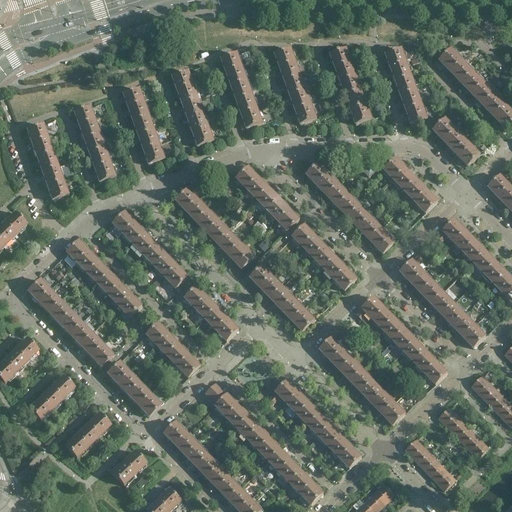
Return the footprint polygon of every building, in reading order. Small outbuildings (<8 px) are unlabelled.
[(384,51),(386,50),(385,46),(381,46),(376,50),(379,59),(386,57),(386,56),(384,51)] [(406,49),(402,51),(406,62),(410,60),(406,49)] [(296,64),(291,51),(283,54),(275,57),(277,60),(277,62),(280,69),(296,64)] [(351,64),(347,51),(342,52),(339,53),(331,57),(332,60),(333,62),(335,70),(351,64)] [(406,62),(402,51),(396,53),(386,57),(387,60),(387,61),(388,62),(391,70),(407,64),(406,62)] [(451,74),(463,62),(452,51),(440,63),(445,68),(448,71),(451,74)] [(242,68),(238,55),(222,61),(223,65),(224,67),(226,74),(242,68)] [(461,85),(473,73),(463,62),(451,74),(456,79),(458,82),(461,85)] [(301,78),(296,64),(280,69),(281,73),(283,77),(285,84),(301,78)] [(357,78),(351,64),(335,70),(337,73),(338,77),(341,84),(357,78)] [(412,78),(407,64),(391,70),(392,73),(393,77),(396,84),(412,78)] [(247,82),(242,68),(226,74),(228,77),(229,81),(231,88),(247,82)] [(193,86),(189,73),(183,75),(182,76),(173,79),(174,82),(175,85),(178,92),(193,86)] [(472,96),(484,84),(473,73),(461,85),(467,91),(469,93),(472,96)] [(306,92),(301,78),(285,84),(286,87),(288,91),(290,98),(306,92)] [(362,92),(357,78),(341,84),(342,87),(343,91),(346,98),(362,92)] [(417,92),(412,78),(396,84),(397,87),(398,91),(401,98),(417,92)] [(253,96),(247,82),(231,88),(233,92),(234,95),(237,102),(253,96)] [(482,107),(495,95),(484,84),(472,96),(472,97),(474,98),(477,101),(482,107)] [(199,100),(193,86),(178,92),(179,95),(180,99),(183,106),(199,100)] [(145,104),(140,91),(133,94),(124,97),(125,100),(126,103),(129,110),(145,104)] [(311,106),(306,92),(290,98),(293,106),(296,112),(311,106)] [(367,107),(362,92),(346,98),(347,101),(348,105),(351,112),(367,107)] [(422,106),(417,92),(401,98),(402,101),(404,105),(406,112),(422,106)] [(493,118),(505,106),(495,95),(482,107),(488,113),(491,116),(493,118)] [(258,111),(253,96),(237,102),(238,106),(239,110),(242,117),(258,111)] [(204,114),(199,100),(183,106),(184,109),(185,113),(188,120),(204,114)] [(150,118),(145,104),(129,110),(130,113),(131,117),(134,124),(150,118)] [(317,121),(311,106),(296,112),(298,119),(301,127),(317,121)] [(428,121),(422,106),(406,112),(407,116),(409,120),(412,127),(428,121)] [(511,126),(511,113),(505,106),(493,118),(497,123),(501,126),(506,132),(511,126)] [(372,121),(367,107),(351,112),(352,116),(354,120),(356,127),(361,125),(372,121)] [(96,120),(91,109),(86,111),(84,111),(75,115),(77,118),(78,121),(80,128),(96,122),(96,120)] [(263,124),(258,111),(242,117),(243,120),(245,124),(247,131),(252,130),(263,125),(263,124)] [(209,129),(204,114),(188,120),(189,123),(190,128),(193,135),(209,129)] [(155,132),(150,118),(134,124),(135,127),(137,131),(139,138),(155,132)] [(444,144),(456,132),(445,121),(438,128),(433,132),(438,138),(440,139),(442,141),(444,144)] [(97,123),(96,122),(80,128),(81,131),(83,135),(85,142),(101,136),(101,135),(97,123)] [(47,137),(43,127),(40,127),(35,129),(27,132),(28,136),(29,139),(31,146),(47,140),(47,137)] [(214,143),(209,129),(193,135),(194,138),(196,142),(198,149),(214,143)] [(160,147),(155,132),(139,138),(140,141),(142,146),(144,152),(160,147)] [(455,155),(467,143),(456,132),(444,144),(446,146),(448,148),(450,149),(455,155)] [(102,138),(101,136),(85,142),(86,145),(88,149),(90,156),(106,150),(102,138)] [(52,152),(47,140),(31,146),(32,149),(34,153),(36,160),(52,154),(52,152)] [(480,157),(467,143),(455,155),(457,157),(459,159),(460,160),(468,169),(471,166),(480,157)] [(165,161),(160,147),(144,152),(145,156),(147,160),(149,167),(154,165),(165,161)] [(111,165),(106,150),(90,156),(92,159),(93,163),(95,170),(111,165)] [(53,155),(52,154),(36,160),(38,163),(39,167),(41,174),(57,168),(57,167),(53,155)] [(394,182),(406,170),(404,168),(402,166),(399,163),(397,160),(395,162),(393,164),(384,172),(394,182)] [(116,178),(111,165),(95,170),(97,174),(98,178),(101,185),(105,183),(117,179),(116,178)] [(316,187),(329,175),(319,165),(315,169),(312,173),(307,177),(310,180),(311,182),(316,187)] [(369,179),(377,172),(371,166),(368,168),(367,169),(366,170),(364,173),(369,179)] [(58,170),(57,168),(41,174),(43,177),(44,181),(47,188),(63,183),(62,181),(58,170)] [(246,191),(259,179),(257,177),(254,175),(253,173),(251,171),(249,169),(245,173),(239,179),(237,181),(246,191)] [(404,193),(417,181),(414,179),(413,177),(410,174),(409,173),(406,170),(394,182),(404,193)] [(327,198),(339,186),(329,175),(316,187),(321,192),(324,195),(327,198)] [(498,199),(510,188),(502,179),(501,178),(488,190),(493,194),(498,199)] [(257,202),(269,190),(266,187),(265,186),(262,183),(261,181),(259,179),(246,191),(257,202)] [(415,204),(427,192),(425,190),(423,188),(420,185),(419,184),(417,181),(404,193),(415,204)] [(63,184),(63,183),(47,188),(48,192),(49,196),(52,203),(56,201),(68,197),(63,184)] [(338,209),(350,197),(339,186),(327,198),(329,201),(332,203),(338,209)] [(509,211),(511,207),(511,189),(510,188),(498,199),(503,204),(506,208),(509,211)] [(267,213),(280,201),(277,198),(276,197),(272,194),(272,193),(269,190),(257,202),(264,210),(267,213)] [(186,213),(198,201),(190,193),(189,192),(180,200),(176,203),(179,206),(180,207),(186,213)] [(428,213),(438,204),(435,201),(434,199),(431,196),(430,195),(427,192),(415,204),(425,215),(426,215),(428,213)] [(348,220),(360,208),(350,197),(338,209),(342,214),(345,217),(348,220)] [(196,224),(209,212),(198,201),(186,213),(188,216),(190,218),(196,224)] [(278,224),(290,212),(288,209),(286,208),(283,204),(282,204),(280,201),(267,213),(278,224)] [(264,210),(257,202),(254,206),(261,213),(264,210)] [(359,231),(371,219),(360,208),(348,220),(350,222),(353,226),(359,231)] [(207,235),(219,223),(209,212),(196,224),(201,229),(204,232),(207,235)] [(288,234),(300,222),(298,220),(296,217),(294,216),(292,214),(290,212),(278,224),(288,234)] [(253,218),(248,213),(244,217),(249,222),(253,218)] [(123,236),(135,224),(133,222),(131,220),(129,218),(128,216),(126,214),(124,216),(114,226),(123,236)] [(27,227),(15,215),(11,219),(8,222),(3,226),(15,238),(27,227)] [(369,242),(381,230),(371,219),(359,231),(364,236),(366,239),(369,242)] [(457,236),(464,230),(461,227),(459,224),(458,225),(455,222),(453,224),(452,224),(445,230),(446,231),(443,233),(443,234),(438,239),(439,240),(442,244),(448,238),(454,245),(460,239),(457,236)] [(218,246),(230,234),(219,223),(207,235),(209,237),(212,240),(218,246)] [(259,223),(254,228),(261,235),(266,231),(259,223)] [(134,247),(146,235),(143,232),(142,231),(139,228),(138,227),(135,224),(123,236),(134,247)] [(15,238),(3,226),(0,228),(0,243),(5,248),(15,238)] [(303,249),(315,238),(313,235),(311,233),(309,231),(307,230),(305,227),(293,239),(303,249)] [(395,244),(381,230),(369,242),(373,246),(376,249),(383,256),(395,245),(395,244)] [(468,235),(466,233),(464,230),(457,236),(460,239),(454,245),(463,254),(475,243),(473,240),(471,238),(468,235)] [(228,257),(240,245),(230,234),(218,246),(222,251),(225,254),(228,257)] [(144,258),(157,246),(153,243),(152,242),(149,239),(148,237),(146,235),(134,247),(144,258)] [(313,260),(325,248),(323,246),(322,244),(319,241),(317,240),(315,238),(303,249),(313,260)] [(265,242),(259,247),(264,253),(270,247),(265,242)] [(77,265),(89,253),(87,251),(85,249),(84,247),(82,246),(80,243),(68,255),(77,265)] [(474,265),(486,253),(483,251),(482,249),(479,246),(478,245),(475,243),(463,254),(474,265)] [(254,260),(240,245),(228,257),(232,261),(235,264),(242,272),(254,260)] [(155,269),(167,257),(164,254),(163,253),(160,250),(159,248),(157,246),(144,258),(155,269)] [(324,271),(336,259),(333,257),(332,255),(329,252),(328,251),(325,248),(313,260),(324,271)] [(88,276),(100,264),(97,261),(96,260),(93,257),(92,256),(89,253),(77,265),(88,276)] [(484,276),(496,264),(494,262),(493,260),(489,257),(489,256),(486,253),(474,265),(484,276)] [(166,280),(178,269),(175,265),(174,264),(170,261),(169,260),(167,257),(155,269),(166,280)] [(424,274),(417,267),(423,262),(419,258),(413,263),(410,265),(409,265),(403,271),(403,272),(401,274),(403,277),(403,278),(405,280),(406,280),(411,286),(424,274)] [(334,282),(347,270),(344,267),(342,266),(340,263),(338,262),(336,259),(324,271),(334,282)] [(98,287),(110,275),(108,272),(106,271),(104,268),(103,267),(100,264),(88,276),(98,287)] [(495,287),(507,275),(505,273),(504,272),(500,268),(499,267),(496,264),(484,276),(495,287)] [(260,290),(272,278),(263,268),(250,280),(253,283),(255,285),(260,290)] [(179,288),(188,279),(185,276),(184,275),(181,272),(180,270),(178,269),(166,280),(176,291),(179,288)] [(345,293),(357,281),(354,278),(353,277),(350,274),(349,273),(347,270),(334,282),(345,293)] [(55,272),(51,275),(58,282),(61,278),(55,272)] [(420,295),(433,283),(424,274),(411,286),(420,295)] [(109,298),(121,286),(118,283),(117,282),(114,279),(113,278),(110,275),(98,287),(109,298)] [(505,298),(511,291),(511,280),(511,279),(510,278),(507,275),(495,287),(505,298)] [(271,301),(283,289),(272,278),(260,290),(265,295),(268,298),(271,301)] [(75,279),(70,283),(74,287),(79,283),(75,279)] [(37,304),(49,292),(40,282),(27,294),(32,299),(37,304)] [(431,306),(443,294),(433,283),(420,295),(431,306)] [(119,309),(131,297),(129,294),(128,293),(125,290),(124,289),(121,286),(109,298),(119,309)] [(195,310),(207,299),(205,297),(203,295),(201,293),(200,291),(198,289),(185,301),(195,310)] [(281,312),(293,300),(283,289),(271,301),(273,304),(276,307),(281,312)] [(47,315),(60,303),(49,292),(37,304),(42,309),(45,312),(47,315)] [(442,317),(454,305),(443,294),(431,306),(442,317)] [(130,320),(142,308),(139,305),(138,304),(135,301),(134,300),(131,297),(119,309),(130,320)] [(205,321),(217,310),(215,307),(214,306),(211,302),(209,301),(207,299),(195,310),(205,321)] [(373,323),(385,311),(383,308),(379,305),(380,304),(378,302),(377,302),(375,299),(372,302),(371,301),(364,308),(365,309),(362,311),(363,312),(357,317),(358,318),(361,321),(367,316),(373,323)] [(292,323),(304,311),(293,300),(281,312),(286,317),(289,320),(292,323)] [(58,326),(70,314),(60,303),(47,315),(50,317),(53,320),(58,326)] [(452,328),(464,316),(454,305),(442,317),(452,328)] [(216,333),(228,321),(226,318),(225,317),(221,314),(220,313),(217,310),(205,321),(216,333)] [(303,334),(315,322),(304,311),(292,323),(294,325),(297,328),(303,334)] [(383,332),(395,320),(389,315),(388,314),(385,311),(373,323),(383,332)] [(68,336),(81,325),(70,314),(58,326),(63,331),(66,334),(68,336)] [(463,339),(475,327),(464,316),(452,328),(463,339)] [(393,343),(405,331),(401,327),(398,324),(395,320),(383,332),(393,343)] [(227,344),(239,332),(236,328),(232,325),(231,323),(228,321),(216,333),(227,344)] [(79,347),(91,336),(81,325),(68,336),(71,339),(74,342),(79,347)] [(157,347),(169,335),(167,333),(165,331),(164,330),(162,328),(159,326),(147,337),(157,347)] [(474,350),(486,339),(475,327),(463,339),(474,350)] [(404,354),(416,342),(412,338),(409,335),(405,331),(393,343),(404,354)] [(167,358),(179,346),(177,343),(176,342),(173,339),(172,338),(169,335),(157,347),(167,358)] [(343,351),(337,345),(342,340),(338,335),(336,337),(332,341),(332,340),(329,343),(329,342),(325,346),(322,349),(323,350),(320,352),(322,355),(324,358),(325,357),(328,361),(331,363),(343,351)] [(90,359),(102,347),(91,336),(79,347),(84,353),(87,356),(90,359)] [(120,337),(115,341),(119,345),(124,341),(120,337)] [(38,354),(26,342),(23,345),(21,346),(18,349),(17,350),(15,352),(27,365),(38,354)] [(414,365),(426,353),(422,349),(419,346),(416,342),(404,354),(414,365)] [(178,369),(190,357),(187,354),(184,351),(182,349),(179,346),(167,358),(178,369)] [(101,370),(113,358),(102,347),(90,359),(92,361),(95,364),(101,370)] [(340,373),(352,361),(343,351),(331,363),(333,366),(335,367),(340,373)] [(27,365),(15,352),(12,356),(10,357),(7,360),(6,361),(4,363),(16,375),(27,365)] [(425,376),(437,364),(433,360),(430,357),(426,353),(414,365),(425,376)] [(189,381),(201,369),(198,365),(197,364),(194,361),(193,360),(190,357),(178,369),(189,381)] [(351,384),(363,372),(352,361),(340,373),(342,375),(345,379),(351,384)] [(16,375),(4,363),(0,366),(0,381),(4,386),(16,375)] [(116,386),(129,374),(119,364),(107,376),(109,379),(112,381),(116,386)] [(436,387),(448,375),(441,368),(437,364),(425,376),(436,387)] [(361,395),(373,383),(363,372),(351,384),(355,389),(358,392),(361,395)] [(127,397),(139,385),(129,374),(116,386),(119,389),(122,392),(127,397)] [(74,391),(62,379),(59,382),(57,384),(55,386),(53,388),(51,390),(63,402),(74,391)] [(479,396),(490,386),(483,379),(472,389),(474,391),(479,396)] [(288,407),(300,395),(299,394),(297,392),(298,392),(291,385),(288,383),(286,385),(286,384),(283,387),(284,387),(276,395),(276,396),(272,400),(267,404),(266,405),(270,409),(280,399),(288,407)] [(372,406),(384,394),(373,383),(361,395),(363,397),(366,400),(372,406)] [(137,408),(150,396),(139,385),(127,397),(132,402),(135,406),(137,408)] [(485,403),(496,392),(490,386),(479,396),(480,398),(485,403)] [(216,408),(226,398),(224,396),(223,395),(216,387),(207,396),(210,399),(208,401),(216,408)] [(63,402),(51,390),(48,393),(46,394),(43,397),(42,398),(40,401),(52,413),(63,402)] [(492,410),(503,399),(496,392),(485,403),(487,404),(492,410)] [(382,417),(395,405),(384,394),(372,406),(377,411),(380,414),(382,417)] [(298,417),(310,406),(307,403),(306,401),(303,398),(302,397),(300,395),(288,407),(298,417)] [(148,419),(161,408),(150,396),(137,408),(140,411),(143,414),(148,419)] [(226,419),(238,408),(235,404),(232,401),(228,397),(226,398),(216,408),(226,419)] [(498,416),(509,406),(503,399),(492,410),(493,411),(498,416)] [(52,413),(40,401),(37,404),(36,405),(33,408),(31,409),(29,411),(41,424),(52,413)] [(393,428),(405,416),(395,405),(382,417),(385,420),(387,422),(393,428)] [(308,428),(320,416),(317,413),(316,412),(313,409),(312,408),(310,406),(298,417),(308,428)] [(505,423),(511,415),(511,408),(509,406),(498,416),(499,418),(505,423)] [(237,431),(249,419),(246,415),(243,412),(238,408),(226,419),(237,431)] [(446,428),(457,418),(450,411),(439,421),(441,423),(446,428)] [(110,429),(98,416),(95,420),(94,421),(91,424),(89,425),(87,427),(99,440),(110,429)] [(319,439),(331,427),(328,424),(327,423),(324,420),(323,419),(320,416),(308,428),(319,439)] [(215,417),(210,422),(215,426),(219,422),(215,417)] [(452,435),(463,424),(457,418),(446,428),(447,430),(452,435)] [(247,441),(259,430),(256,426),(253,423),(249,419),(237,431),(247,441)] [(459,442),(470,431),(463,424),(452,435),(454,436),(459,442)] [(175,447),(188,436),(186,434),(177,425),(175,427),(165,436),(170,442),(173,445),(175,447)] [(99,440),(87,427),(84,431),(82,432),(79,435),(78,436),(76,438),(88,450),(99,440)] [(329,450),(341,438),(339,435),(338,434),(334,431),(333,430),(331,427),(319,439),(329,450)] [(258,452),(270,441),(266,437),(264,434),(259,430),(247,441),(258,452)] [(465,448),(476,438),(470,431),(459,442),(460,443),(465,448)] [(186,458),(198,447),(189,437),(188,436),(175,447),(178,450),(181,453),(186,458)] [(88,450),(76,438),(73,441),(72,442),(69,445),(67,446),(65,449),(77,461),(88,450)] [(339,460),(351,449),(349,446),(348,445),(345,442),(344,441),(341,438),(329,450),(339,460)] [(471,455),(482,444),(476,438),(465,448),(466,449),(471,455)] [(269,463),(281,452),(277,448),(274,444),(270,441),(258,452),(269,463)] [(413,460),(424,450),(417,443),(406,453),(408,455),(413,460)] [(478,461),(488,451),(489,451),(482,444),(471,455),(473,456),(478,461)] [(197,470),(209,458),(198,447),(186,458),(191,464),(195,467),(197,470)] [(349,471),(362,459),(359,456),(357,455),(355,452),(353,451),(351,449),(339,460),(349,471)] [(419,467),(430,456),(424,450),(413,460),(414,462),(419,467)] [(279,474),(291,463),(288,459),(285,456),(281,452),(269,463),(279,474)] [(146,466),(134,454),(130,458),(128,460),(123,465),(135,477),(146,466)] [(426,474),(437,463),(430,456),(419,467),(420,468),(426,474)] [(207,480),(219,468),(209,458),(197,470),(199,472),(202,475),(207,480)] [(290,486),(302,474),(298,470),(295,466),(291,463),(279,474),(290,486)] [(432,480),(443,470),(437,463),(426,474),(427,475),(432,480)] [(135,477),(123,465),(119,469),(117,471),(112,476),(124,488),(135,477)] [(218,492),(230,480),(219,468),(207,480),(213,486),(215,489),(218,492)] [(438,487),(449,476),(443,470),(432,480),(433,481),(438,487)] [(301,496),(313,485),(309,481),(306,478),(302,474),(290,486),(301,496)] [(445,493),(455,483),(456,483),(449,476),(438,487),(440,488),(445,493)] [(228,503),(241,491),(230,480),(218,492),(221,494),(223,497),(228,503)] [(139,482),(134,487),(138,492),(144,487),(139,482)] [(312,508),(324,496),(320,492),(317,489),(313,485),(301,496),(312,508)] [(395,498),(384,487),(378,494),(388,505),(389,504),(390,503),(395,498)] [(173,511),(182,504),(170,491),(166,495),(163,498),(159,502),(168,511),(173,511)] [(237,511),(240,511),(251,501),(241,491),(228,503),(234,508),(237,511)] [(388,505),(378,494),(371,500),(382,511),(382,510),(383,510),(388,505)] [(380,511),(382,511),(371,500),(364,506),(369,511),(380,511)] [(261,511),(251,501),(240,511),(261,511)] [(357,503),(353,508),(356,511),(358,511),(364,506),(359,501),(358,502),(357,503)] [(168,511),(159,502),(155,506),(152,509),(149,511),(168,511)]
